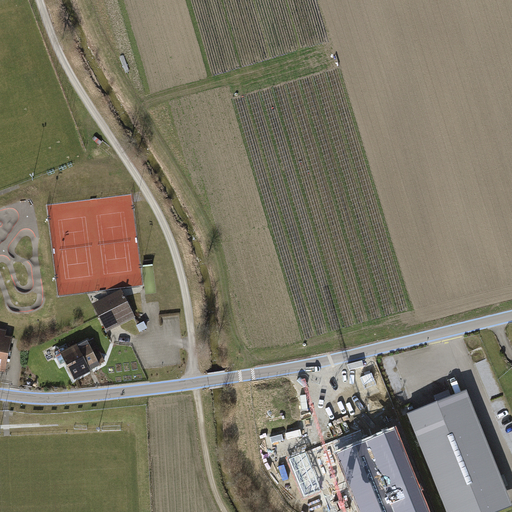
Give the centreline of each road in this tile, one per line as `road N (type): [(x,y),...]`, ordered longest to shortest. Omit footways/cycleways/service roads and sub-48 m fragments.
road 1 (track): [(39,0),(77,86),(174,249),(212,481),(225,511)]
road 2 (tertiary): [(511,317),(205,382),(81,396),(0,394)]
